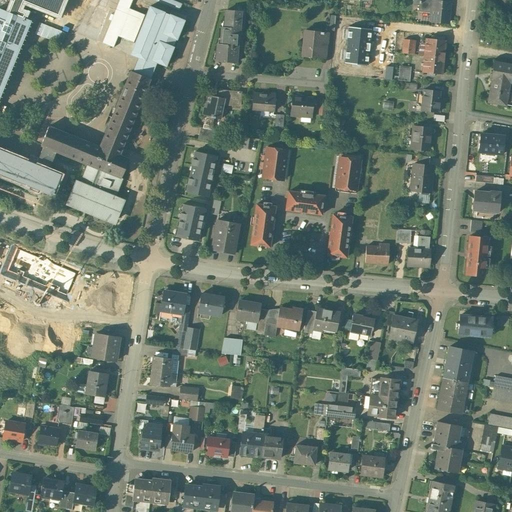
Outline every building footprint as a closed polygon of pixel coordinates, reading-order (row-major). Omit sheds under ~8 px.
[(13,0),(8,12),(15,15),(15,14),(22,17),(24,13),(18,11),(22,0),(57,15),(63,0),(13,0)] [(149,6),(148,9),(145,15),(128,9),(131,0),(119,0),(102,42),(113,47),(118,36),(135,43),(130,55),(138,58),(133,71),(150,78),(155,65),(156,62),(165,66),(184,20),(149,6)] [(181,4),(171,0),(154,0),(178,9),(181,4)] [(432,2),(420,1),(419,10),(431,12),(432,2)] [(433,1),(432,1),(432,2),(431,12),(430,21),(447,23),(449,3),(433,1)] [(0,150),(0,89),(29,19),(22,17),(15,14),(15,15),(8,12),(0,9),(0,172),(29,185),(28,188),(38,192),(39,189),(52,194),(60,175),(48,170),(56,152),(57,152),(65,133),(49,126),(41,146),(43,147),(35,165),(0,150)] [(240,12),(226,11),(224,28),(239,29),(240,12)] [(335,17),(328,16),(326,30),(333,31),(335,17)] [(224,28),(221,28),(220,45),(236,46),(237,37),(239,37),(239,29),(224,28)] [(348,28),(345,62),(367,64),(371,30),(348,28)] [(327,33),(304,31),(304,32),(308,32),(307,42),(303,42),(302,55),(315,56),(315,57),(324,57),(325,43),(326,44),(327,33)] [(431,39),(425,38),(423,55),(443,57),(445,40),(443,40),(443,37),(431,36),(431,39)] [(413,40),(403,39),(402,53),(412,54),(413,40)] [(220,45),(217,44),(216,62),(235,63),(236,46),(220,45)] [(443,57),(423,55),(422,72),(427,73),(427,75),(433,76),(434,73),(441,74),(443,57)] [(511,68),(511,65),(493,62),(490,79),(491,79),(509,82),(510,82),(511,68)] [(133,72),(131,71),(99,147),(65,133),(57,152),(89,165),(121,178),(129,159),(118,155),(150,78),(133,71),(133,72)] [(410,73),(398,72),(398,80),(409,81),(410,73)] [(509,82),(491,79),(487,102),(505,105),(505,101),(509,101),(510,93),(507,92),(509,82)] [(440,91),(423,89),(420,110),(437,112),(440,91)] [(240,92),(219,90),(218,97),(223,98),(222,104),(239,106),(240,92)] [(265,95),(253,94),(252,107),(260,108),(260,109),(274,110),(275,95),(266,94),(265,95)] [(218,97),(208,95),(205,107),(204,107),(203,115),(204,115),(211,117),(213,118),(219,119),(222,104),(223,98),(218,97)] [(312,98),(293,96),(291,115),(301,116),(301,113),(311,114),(312,106),(312,98)] [(393,102),(384,101),(383,109),(392,110),(393,102)] [(211,117),(204,115),(201,128),(210,130),(213,118),(211,117)] [(431,129),(414,127),(412,147),(429,149),(431,129)] [(504,136),(480,133),(478,151),(502,153),(504,136)] [(286,150),(266,147),(262,177),(282,180),(286,150)] [(195,152),(186,191),(208,196),(216,157),(195,152)] [(360,156),(340,154),(335,190),(355,193),(360,156)] [(221,170),(231,172),(233,164),(223,162),(221,170)] [(432,166),(412,164),(410,190),(429,192),(432,166)] [(113,197),(121,178),(89,165),(81,184),(76,182),(68,202),(115,221),(123,201),(113,197)] [(493,177),(475,175),(475,182),(493,183),(493,177)] [(489,193),(474,191),(472,209),(498,212),(500,192),(489,191),(489,193)] [(323,196),(288,192),(286,209),(320,214),(323,196)] [(213,199),(212,213),(219,214),(220,199),(213,199)] [(274,207),(256,204),(251,244),(269,246),(274,207)] [(183,205),(176,235),(198,240),(205,210),(183,205)] [(350,217),(332,215),(327,254),(345,257),(350,217)] [(238,223),(217,220),(211,250),(233,253),(236,234),(237,229),(238,223)] [(482,221),(471,220),(470,231),(480,232),(482,221)] [(410,230),(396,229),(395,243),(410,243),(410,230)] [(419,236),(418,249),(428,250),(429,237),(427,237),(419,236)] [(487,238),(469,236),(465,274),(483,275),(487,238)] [(388,244),(377,243),(377,247),(365,246),(364,263),(387,264),(388,244)] [(418,249),(407,248),(406,265),(428,266),(429,250),(428,250),(418,249)] [(75,274),(53,264),(46,258),(39,255),(38,258),(17,249),(8,270),(66,295),(75,274)] [(100,272),(93,319),(115,322),(118,308),(123,298),(124,290),(121,290),(123,275),(100,272)] [(186,294),(169,291),(163,290),(160,310),(172,312),(182,314),(184,306),(186,294)] [(223,298),(201,294),(197,311),(220,315),(223,298)] [(235,318),(256,322),(257,322),(259,308),(260,304),(238,300),(235,318)] [(189,307),(184,306),(182,314),(180,324),(179,331),(185,332),(186,327),(189,307)] [(268,310),(259,308),(257,322),(256,322),(254,333),(263,335),(266,322),(268,310)] [(279,308),(276,325),(276,326),(298,329),(302,309),(292,308),(291,310),(279,308)] [(316,308),(315,312),(312,329),(313,329),(321,330),(321,328),(335,330),(339,312),(333,311),(333,312),(316,308)] [(312,333),(313,329),(312,329),(315,312),(308,310),(303,332),(312,333)] [(394,312),(387,310),(384,325),(390,326),(393,316),(394,312)] [(182,314),(172,312),(170,322),(180,324),(182,314)] [(362,316),(352,314),(351,320),(352,320),(350,331),(370,335),(370,329),(372,329),(373,320),(362,318),(362,316)] [(509,325),(509,315),(498,314),(498,324),(509,325)] [(490,318),(460,315),(458,333),(489,336),(490,318)] [(393,316),(390,326),(388,337),(411,341),(416,321),(393,316)] [(33,335),(19,329),(11,322),(4,319),(3,322),(0,321),(0,346),(24,356),(33,335)] [(274,336),(276,326),(276,325),(266,322),(263,335),(274,336)] [(198,329),(191,328),(189,340),(196,342),(198,329)] [(107,335),(95,333),(93,345),(117,349),(119,337),(107,335)] [(242,340),(224,338),(221,353),(240,355),(242,340)] [(189,340),(184,340),(183,349),(187,349),(195,350),(196,342),(189,340)] [(380,343),(371,341),(367,358),(376,360),(380,343)] [(117,349),(93,345),(91,357),(103,359),(115,361),(117,349)] [(183,349),(172,347),(171,354),(187,356),(187,349),(183,349)] [(472,352),(449,347),(442,378),(466,382),(472,352)] [(171,358),(153,356),(151,370),(170,372),(171,358)] [(47,359),(39,358),(37,366),(45,368),(47,359)] [(413,362),(404,360),(403,367),(403,368),(412,369),(413,362)] [(40,367),(34,366),(31,378),(37,379),(40,367)] [(403,367),(390,366),(389,373),(402,374),(403,368),(403,367)] [(360,369),(341,367),(339,380),(346,381),(347,376),(359,377),(360,369)] [(170,372),(151,370),(149,384),(168,386),(170,372)] [(98,373),(89,371),(88,380),(87,379),(86,386),(85,394),(103,396),(104,389),(105,389),(106,382),(105,382),(107,374),(98,373)] [(511,378),(495,376),(494,382),(493,387),(511,390),(511,378)] [(398,380),(380,378),(378,397),(396,399),(398,380)] [(466,382),(442,378),(437,409),(459,414),(466,382)] [(339,380),(338,392),(345,393),(346,381),(339,380)] [(278,385),(269,385),(268,394),(278,394),(278,385)] [(198,389),(180,387),(178,398),(196,400),(198,389)] [(242,387),(232,387),(231,398),(241,399),(242,387)] [(511,390),(493,387),(491,398),(511,402),(511,390)] [(163,397),(146,395),(145,403),(162,405),(163,397)] [(325,395),(324,404),(321,404),(321,415),(326,416),(353,419),(355,407),(353,407),(353,403),(348,403),(348,401),(347,395),(338,395),(338,403),(335,403),(334,395),(325,395)] [(396,399),(378,397),(376,416),(393,418),(396,399)] [(35,401),(27,400),(24,416),(32,418),(35,401)] [(74,407),(59,405),(56,422),(71,424),(74,407)] [(204,408),(191,406),(190,418),(203,419),(204,408)] [(237,432),(242,432),(244,432),(246,410),(240,409),(237,432)] [(102,417),(81,413),(79,421),(101,424),(102,417)] [(255,414),(252,433),(255,433),(255,436),(261,437),(265,415),(255,414)] [(511,418),(488,414),(486,424),(497,427),(511,429),(511,418)] [(184,427),(184,425),(185,418),(174,417),(173,426),(184,427)] [(147,420),(139,420),(138,428),(142,429),(146,429),(147,424),(147,420)] [(24,424),(5,421),(3,438),(21,441),(24,424)] [(389,424),(375,422),(374,429),(389,430),(389,424)] [(460,426),(436,422),(433,443),(431,443),(430,448),(436,449),(433,468),(458,472),(461,449),(456,448),(460,426)] [(161,425),(147,424),(146,429),(142,429),(140,448),(158,450),(161,425)] [(486,424),(484,424),(479,449),(492,452),(497,427),(486,424)] [(172,431),(170,449),(191,452),(193,435),(187,434),(188,426),(184,425),(184,427),(173,426),(172,431)] [(58,429),(41,426),(38,444),(47,445),(47,443),(56,445),(58,429)] [(170,449),(172,431),(166,430),(163,448),(170,449)] [(97,434),(78,431),(75,446),(94,450),(97,434)] [(252,433),(244,432),(242,432),(240,453),(259,456),(261,437),(255,436),(255,433),(252,433)] [(226,456),(228,441),(228,439),(225,439),(225,434),(216,433),(216,437),(206,436),(205,448),(206,448),(206,455),(213,455),(213,457),(219,458),(220,456),(226,457),(226,456)] [(269,438),(261,437),(259,456),(279,458),(282,436),(269,435),(269,438)] [(359,437),(352,436),(350,450),(357,451),(359,437)] [(228,441),(226,456),(234,457),(236,442),(228,441)] [(316,447),(295,445),(293,462),(314,465),(316,447)] [(511,465),(511,447),(502,446),(498,468),(511,470),(511,465)] [(348,455),(330,453),(328,468),(346,470),(348,455)] [(383,458),(362,456),(360,474),(376,475),(376,476),(381,477),(383,458)] [(31,476),(12,473),(9,490),(27,493),(28,493),(29,484),(31,476)] [(63,482),(43,478),(40,495),(60,499),(61,491),(63,482)] [(169,480),(152,478),(152,481),(150,499),(167,501),(168,491),(169,480)] [(152,481),(135,479),(134,484),(134,490),(133,500),(150,502),(150,499),(152,481)] [(447,511),(453,485),(430,480),(424,511),(425,511),(447,511)] [(36,485),(29,484),(28,493),(27,493),(26,503),(33,504),(36,485)] [(96,487),(75,484),(74,493),(72,501),(73,501),(93,505),(96,487)] [(199,505),(216,507),(217,507),(218,497),(220,486),(202,484),(201,487),(199,505)] [(184,485),(183,496),(182,506),(183,506),(199,508),(199,505),(201,487),(184,485)] [(134,490),(126,489),(124,506),(132,506),(133,500),(134,490)] [(68,492),(61,491),(60,499),(59,501),(66,502),(68,492)] [(176,492),(168,491),(167,501),(166,507),(174,508),(175,495),(176,492)] [(74,493),(68,492),(66,502),(65,509),(71,510),(73,501),(72,501),(74,493)] [(232,492),(229,511),(251,511),(253,499),(253,495),(232,492)] [(486,502),(474,500),(471,511),(492,511),(494,504),(499,505),(501,495),(488,492),(486,502)] [(177,511),(182,511),(183,506),(182,506),(183,496),(175,495),(174,508),(174,511),(177,511)] [(215,511),(223,511),(226,498),(218,497),(217,507),(216,507),(215,511)] [(271,511),(273,501),(253,499),(251,511),(271,511)] [(306,511),(308,506),(286,503),(284,511),(306,511)] [(319,503),(317,511),(339,511),(341,506),(319,503)]
